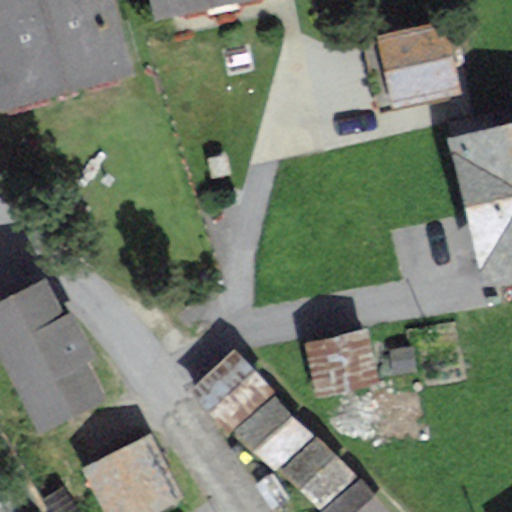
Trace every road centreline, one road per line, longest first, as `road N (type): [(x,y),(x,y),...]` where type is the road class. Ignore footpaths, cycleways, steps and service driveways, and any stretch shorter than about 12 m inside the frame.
road 1 (residential): [(0,242),(154,374),(241,511)]
road 2 (track): [(221,340),(352,308),(511,308)]
